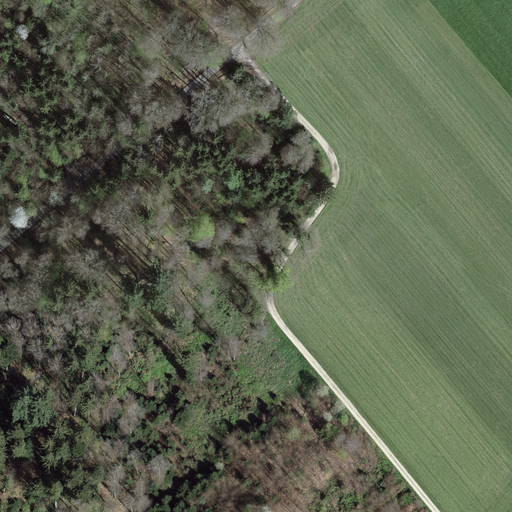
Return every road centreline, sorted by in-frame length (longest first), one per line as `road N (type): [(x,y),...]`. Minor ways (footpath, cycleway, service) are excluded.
road 1 (track): [(241,52),(326,147),(331,193),(270,291),(273,322),(434,511)]
road 2 (track): [(73,184),(241,52)]
